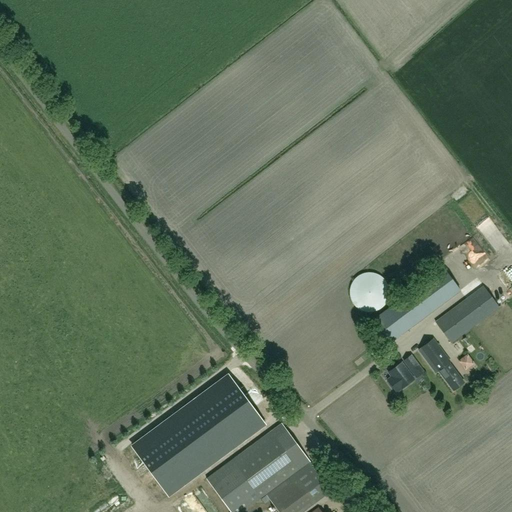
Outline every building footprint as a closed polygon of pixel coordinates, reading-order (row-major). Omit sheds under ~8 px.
[(475,217),(479,224),(489,218),(484,211),(475,217)] [(394,304),(370,322),(388,345),(460,291),(442,268),(434,274),(394,304)] [(451,343),(498,308),(483,286),(435,322),(451,343)] [(453,390),(463,383),(448,363),(450,362),(433,339),(418,350),(436,373),(438,371),(453,390)] [(418,366),(411,356),(404,361),(411,371),(418,366)] [(456,364),(462,375),(466,372),(460,361),(456,364)] [(401,363),(388,372),(392,377),(387,380),(396,392),(400,389),(401,389),(413,380),(401,363)] [(229,375),(132,447),(168,495),(264,424),(229,375)] [(282,424),(207,480),(212,486),(231,511),(241,511),(259,499),(299,470),(282,447),(293,439),(287,431),(282,424)]
